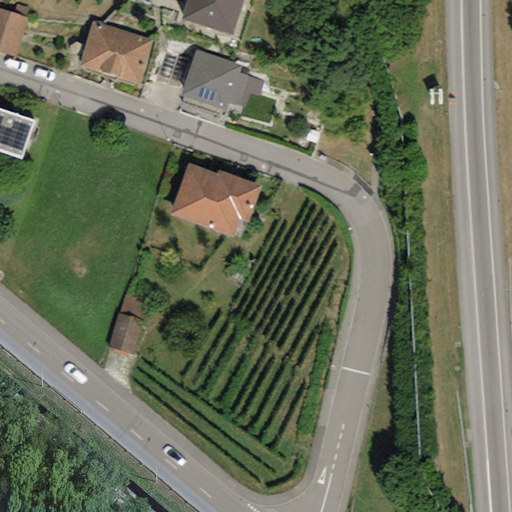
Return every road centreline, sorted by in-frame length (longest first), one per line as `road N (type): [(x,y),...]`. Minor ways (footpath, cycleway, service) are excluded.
road 1 (residential): [(320,511),(373,275),(371,238),(356,205),(308,174),(0,68)]
road 2 (motorway): [(470,0),(499,511)]
road 3 (secondary): [(0,320),(228,511)]
